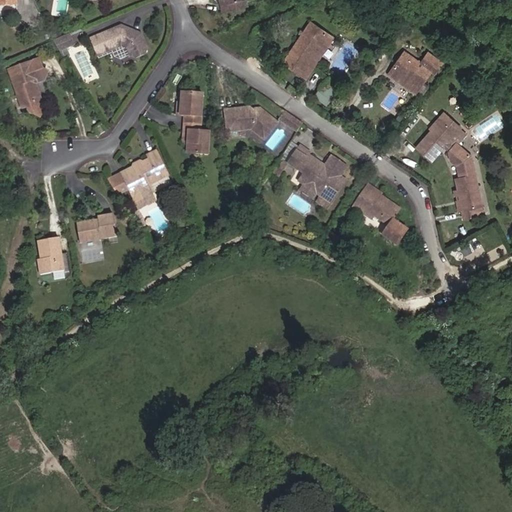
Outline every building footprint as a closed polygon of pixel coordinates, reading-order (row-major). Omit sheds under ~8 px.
[(0,0),(0,17),(20,15),(20,12),(18,0),(0,0)] [(247,3),(246,0),(221,0),(223,9),(248,5),(247,3)] [(332,33),(313,20),(286,61),(306,74),(332,33)] [(122,25),(102,33),(92,38),(99,55),(121,46),(130,50),(133,57),(137,58),(148,54),(148,48),(144,35),(136,31),(134,32),(130,32),(128,27),(122,25)] [(59,26),(50,30),(54,39),(63,34),(59,26)] [(69,35),(55,40),(62,51),(74,45),(69,35)] [(395,68),(414,81),(420,86),(434,67),(438,70),(445,61),(432,51),(427,58),(423,55),(421,59),(409,50),(395,68)] [(41,59),(11,70),(24,108),(29,106),(31,112),(41,119),(49,107),(45,104),(41,102),(36,86),(37,83),(46,80),(51,72),(44,67),(41,59)] [(329,78),(323,88),(334,96),(341,86),(329,78)] [(45,104),(37,83),(36,86),(41,102),(45,104)] [(334,96),(323,88),(318,95),(330,103),(334,96)] [(191,131),(190,143),(189,151),(209,152),(210,131),(204,131),(206,92),(183,91),(183,102),(182,115),(186,115),(185,130),(191,131)] [(266,138),(279,122),(262,108),(257,108),(256,110),(253,108),(246,109),(244,107),(227,109),(229,130),(253,128),(266,138)] [(448,110),(443,116),(458,128),(461,125),(463,123),(448,110)] [(294,127),(299,119),(287,111),(282,118),(294,127)] [(443,116),(419,144),(434,157),(446,143),(452,148),(453,153),(461,161),(473,152),(459,140),(468,130),(461,125),(458,128),(443,116)] [(299,119),(294,127),(299,130),(304,122),(299,119)] [(110,129),(105,121),(98,125),(102,133),(110,129)] [(301,143),(290,160),(300,166),(310,151),(311,149),(301,143)] [(310,151),(300,166),(306,170),(301,178),(307,182),(308,180),(318,186),(317,188),(317,189),(323,193),(319,198),(330,205),(348,176),(343,172),(349,163),(333,153),(327,162),(325,164),(315,158),(316,156),(310,151)] [(149,186),(168,175),(156,152),(148,156),(150,160),(123,174),(136,199),(141,209),(156,201),(149,186)] [(464,174),(459,175),(462,186),(459,187),(460,192),(463,191),(465,202),(464,202),(466,212),(479,209),(478,202),(485,201),(473,152),(461,161),(464,174)] [(327,162),(316,156),(315,158),(325,164),(327,162)] [(279,160),(272,169),(280,174),(286,165),(279,160)] [(378,189),(380,185),(371,179),(355,203),(374,215),(376,211),(390,221),(384,230),(399,240),(409,224),(394,215),(401,204),(382,192),(378,189)] [(307,182),(304,187),(314,194),(317,189),(317,188),(318,186),(308,180),(307,182)] [(81,241),(118,235),(115,213),(99,216),(99,219),(78,222),(81,241)] [(60,236),(39,240),(42,258),(43,262),(40,263),(41,273),(65,270),(60,236)]
